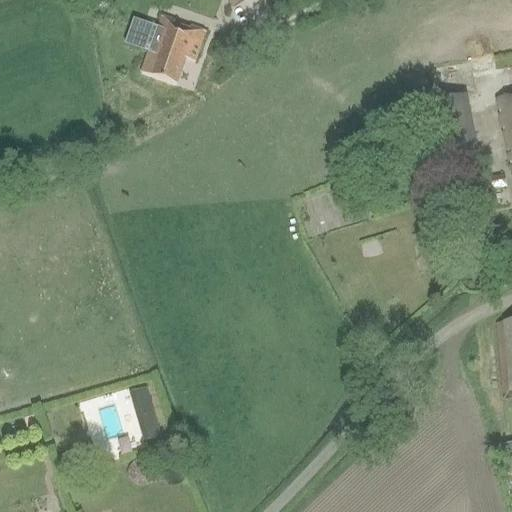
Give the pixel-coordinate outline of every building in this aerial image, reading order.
[(240,0),(219,0),(236,28),(251,19),(240,0)] [(206,33),(166,18),(163,17),(141,73),(175,86),(186,58),(195,61),(206,33)] [(448,98),(455,148),(483,144),(476,94),(448,98)] [(511,98),(498,101),(511,167),(511,98)] [(490,178),(492,191),(507,188),(505,176),(490,178)] [(394,191),(373,197),(377,211),(398,205),(394,191)] [(511,322),(496,324),(503,399),(511,398),(511,322)] [(511,443),(500,446),(503,461),(511,458),(511,443)] [(86,454),(60,461),(63,472),(89,465),(86,454)]
